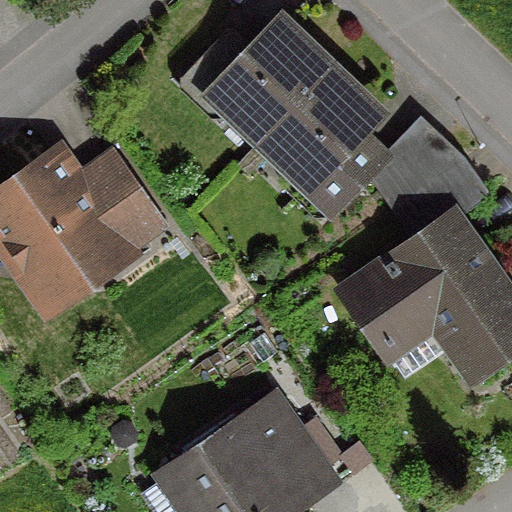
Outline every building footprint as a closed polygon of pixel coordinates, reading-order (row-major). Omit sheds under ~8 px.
[(184,71),(256,140),(324,69),(276,24),(248,54),(222,30),(184,71)] [(324,69),(256,140),(329,209),(367,168),(342,144),(371,114),(324,69)] [(71,186),(50,156),(0,191),(0,244),(1,243),(46,306),(120,254),(118,252),(156,224),(110,159),(71,186)] [(392,208),(421,188),(403,164),(375,184),(392,208)] [(468,377),(511,345),(511,305),(449,215),(340,291),(375,343),(421,311),(468,377)] [(180,506),(184,511),(265,511),(295,491),(264,446),(256,452),(237,424),(169,471),(189,500),(180,506)]
